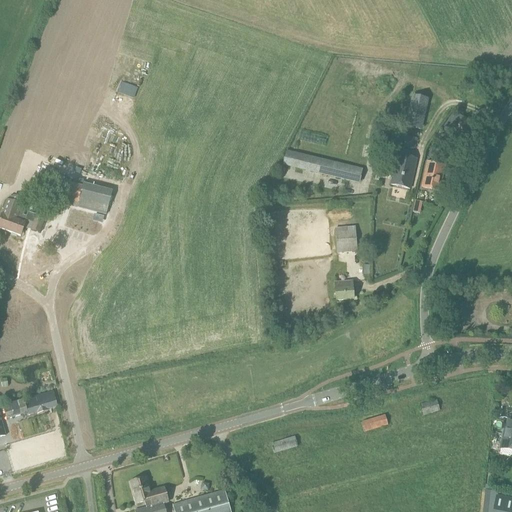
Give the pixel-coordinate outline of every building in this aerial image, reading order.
[(450,97),(453,85),(445,83),(442,95),(450,97)] [(17,131),(31,138),(40,120),(49,125),(60,102),(36,90),(17,131)] [(421,130),(428,100),(412,97),(406,126),(421,130)] [(68,139),(84,144),(92,117),(77,112),(68,139)] [(456,115),(449,129),(473,142),(481,128),(456,115)] [(410,189),(417,160),(397,156),(390,185),(410,189)] [(279,159),(277,172),(357,185),(360,168),(305,159),(304,163),(279,159)] [(439,192),(445,166),(427,162),(421,188),(439,192)] [(34,193),(98,209),(102,192),(39,175),(34,193)] [(27,218),(26,217),(18,215),(23,200),(13,197),(12,202),(7,201),(2,216),(0,220),(0,229),(21,237),(25,224),(26,221),(27,218)] [(27,218),(26,221),(32,224),(30,232),(40,235),(46,216),(37,213),(36,215),(27,212),(26,217),(27,218)] [(61,215),(52,212),(49,220),(58,223),(61,215)] [(357,252),(356,231),(335,233),(337,254),(357,252)] [(353,300),(352,282),(335,284),(336,301),(353,300)] [(24,401),(27,414),(28,414),(28,413),(56,405),(53,394),(38,398),(38,397),(24,401)] [(27,414),(24,401),(24,400),(3,407),(6,420),(27,414)] [(440,412),(437,401),(420,406),(423,417),(440,412)] [(363,433),(388,426),(385,416),(361,423),(363,433)] [(511,451),(511,423),(508,422),(506,431),(504,431),(501,446),(511,448),(511,451)] [(273,455),(298,447),(295,437),(270,444),(273,455)] [(25,456),(26,463),(35,462),(34,455),(25,456)] [(166,511),(164,505),(168,504),(164,489),(150,493),(147,479),(131,483),(136,505),(145,502),(146,509),(135,511),(134,511),(166,511)] [(254,511),(230,511),(225,491),(173,506),(175,511),(257,511),(254,511)] [(511,511),(511,498),(499,496),(496,511),(511,511)]
